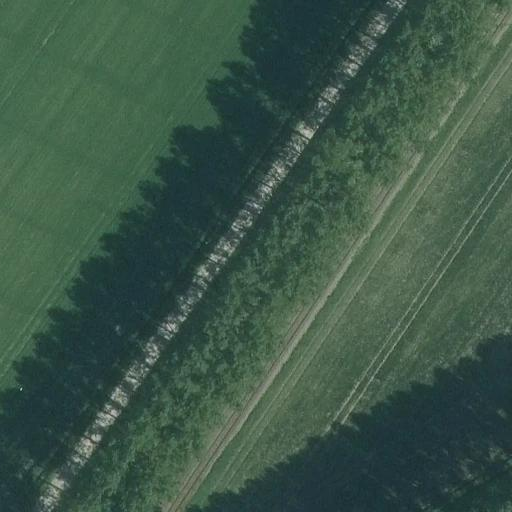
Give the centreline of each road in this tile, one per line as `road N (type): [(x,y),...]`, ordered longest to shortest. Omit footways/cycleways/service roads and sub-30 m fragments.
road 1 (unclassified): [(26,511),(391,0)]
road 2 (track): [(444,0),(89,511)]
